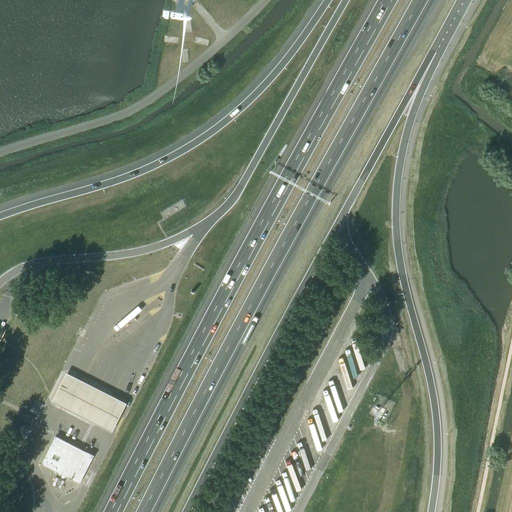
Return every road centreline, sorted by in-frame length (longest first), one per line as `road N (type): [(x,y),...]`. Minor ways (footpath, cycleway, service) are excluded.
road 1 (motorway): [(144,511),(422,0)]
road 2 (motorway): [(387,0),(286,172),(110,511)]
road 3 (motorway): [(430,511),(435,417),(394,209),(408,125),(460,0)]
road 4 (motorway): [(327,0),(260,88),(214,129),(116,181),(0,218)]
road 5 (unclassified): [(263,0),(205,58),(140,105),(0,152)]
road 6 (motorway): [(340,219),(459,0)]
road 7 (motorway): [(345,0),(219,213)]
